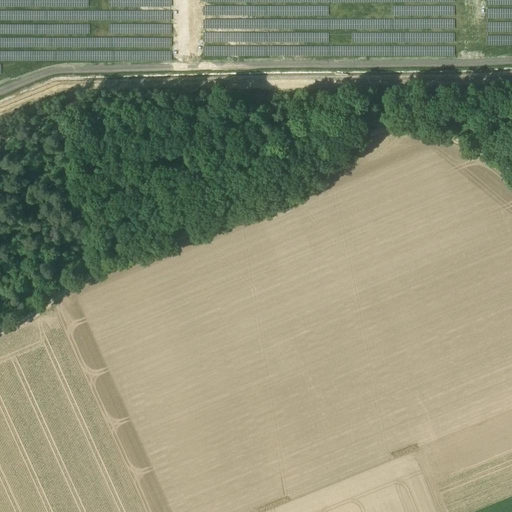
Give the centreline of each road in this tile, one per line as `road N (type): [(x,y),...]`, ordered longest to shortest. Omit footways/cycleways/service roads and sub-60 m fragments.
road 1 (track): [(511,60),(50,71),(0,92)]
road 2 (track): [(511,174),(447,136),(418,128),(364,132),(288,196),(87,281)]
